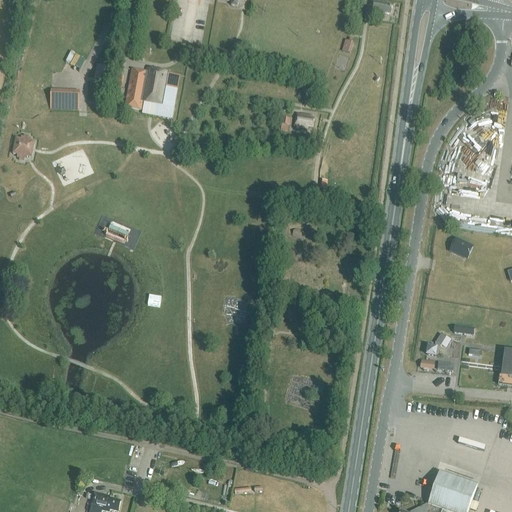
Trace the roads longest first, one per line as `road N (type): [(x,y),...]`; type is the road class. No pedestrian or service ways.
road 1 (unclassified): [(367,511),(430,153),(446,123),(495,71),(503,11)]
road 2 (primary): [(348,511),(405,137)]
road 3 (unclassified): [(331,511),(324,486),(147,444)]
road 4 (track): [(147,444),(0,408)]
road 5 (primary): [(420,0),(405,137)]
road 6 (primary): [(405,137),(433,8)]
